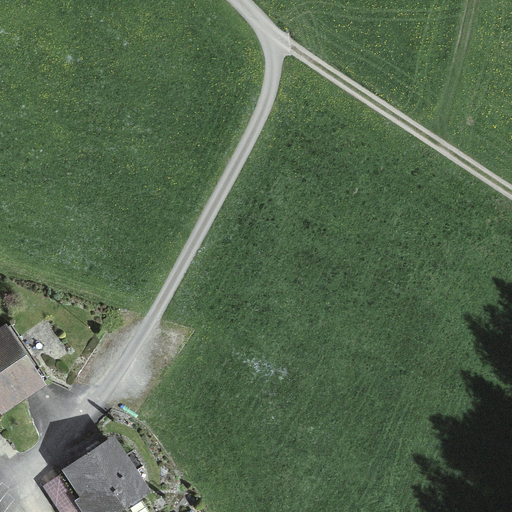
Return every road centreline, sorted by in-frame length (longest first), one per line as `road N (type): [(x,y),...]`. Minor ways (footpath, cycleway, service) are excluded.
road 1 (track): [(50,511),(23,472),(154,337),(231,178),(278,47)]
road 2 (track): [(511,189),(278,47)]
road 3 (track): [(436,142),(471,0)]
